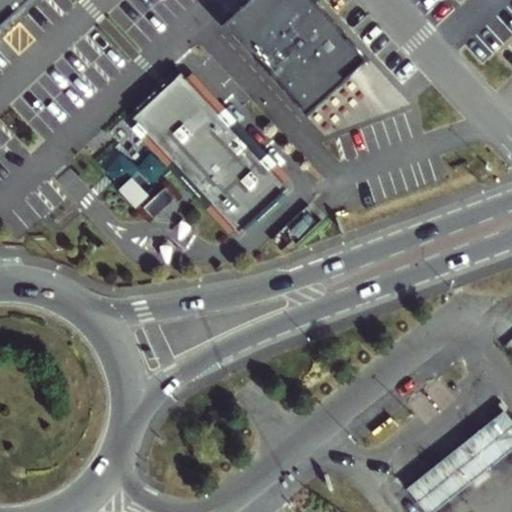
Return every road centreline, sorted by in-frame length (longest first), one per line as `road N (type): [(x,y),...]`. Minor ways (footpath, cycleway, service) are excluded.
road 1 (tertiary): [(511,200),(254,291),(128,311),(72,302)]
road 2 (tertiary): [(128,421),(167,379),(225,347),(511,238)]
road 3 (residential): [(219,508),(463,313)]
road 4 (unknown): [(494,375),(346,459)]
road 5 (primary): [(128,421),(121,360),(96,321),(72,302)]
road 6 (unknown): [(289,511),(270,467),(316,451),(346,459)]
